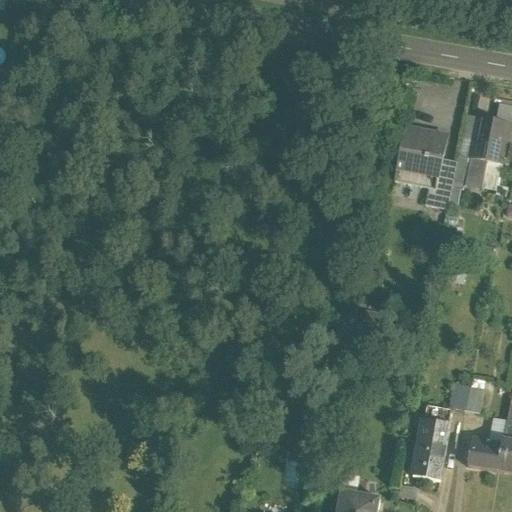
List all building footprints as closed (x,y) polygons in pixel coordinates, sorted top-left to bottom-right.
[(509,127),(478,121),(470,160),(471,161),(486,164),(502,167),(509,127)] [(446,141),(426,137),(427,134),(425,134),(425,135),(406,130),(398,170),(440,178),(443,163),(448,139),(446,139),(446,141)] [(470,160),(458,158),(457,165),(453,185),(465,188),(471,161),(470,160)] [(486,164),(471,161),(465,188),(481,191),(486,164)] [(440,178),(436,194),(428,192),(425,208),(447,213),(453,185),(457,165),(443,163),(440,178)] [(440,178),(398,170),(394,185),(428,192),(436,194),(440,178)] [(470,390),(454,387),(449,410),(466,413),(470,390)] [(484,393),(470,390),(466,413),(479,416),(484,393)] [(449,430),(423,425),(413,478),(439,483),(449,430)] [(503,447),(472,442),(468,469),(499,474),(503,447)] [(511,444),(504,443),(503,447),(499,474),(511,475),(511,444)] [(378,511),(380,501),(341,493),(337,511),(378,511)]
